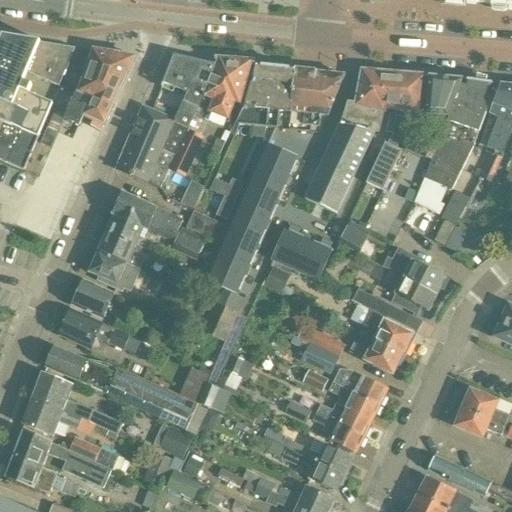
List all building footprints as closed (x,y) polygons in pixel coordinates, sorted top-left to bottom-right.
[(59,87),(75,49),(3,37),(0,43),(0,160),(24,171),(53,104),(28,93),(31,86),(22,81),(25,73),(59,87)] [(64,119),(79,127),(83,116),(85,117),(114,54),(93,51),(78,92),(77,91),(64,119)] [(128,57),(114,54),(85,117),(83,116),(79,127),(99,136),(135,58),(128,57)] [(215,65),(174,56),(161,90),(185,99),(174,121),(173,123),(189,130),(197,112),(198,112),(215,65)] [(241,106),(252,65),(252,63),(218,61),(217,62),(215,65),(198,112),(197,112),(189,130),(188,132),(201,138),(207,125),(224,132),(228,121),(229,121),(236,104),(241,106)] [(274,68),(256,66),(246,107),(244,107),(236,125),(255,127),(257,110),(270,111),(274,68)] [(274,68),(270,111),(269,129),(277,129),(279,112),(291,113),(295,72),(295,70),(274,68)] [(362,71),(361,83),(357,107),(350,105),(309,201),(337,215),(374,135),(380,137),(386,112),(389,93),(383,93),(386,75),(362,71)] [(301,125),(319,127),(320,116),(328,117),(344,76),(295,72),(291,113),(303,114),(301,125)] [(393,135),(397,136),(407,76),(386,74),(386,75),(383,93),(389,93),(386,112),(396,113),(396,117),(391,116),(387,134),(393,135)] [(406,115),(420,118),(423,77),(407,76),(397,136),(393,135),(388,145),(397,150),(403,137),(405,138),(409,120),(406,120),(406,115)] [(462,80),(429,77),(425,115),(439,116),(421,157),(430,162),(432,163),(445,129),(462,80)] [(462,81),(462,80),(445,129),(432,163),(425,180),(447,190),(451,192),(477,139),(492,97),(486,95),(490,84),(463,80),(462,81)] [(486,154),(491,155),(494,156),(505,127),(511,106),(511,86),(501,85),(501,86),(498,95),(490,117),(498,120),(486,154)] [(511,106),(505,127),(494,156),(502,159),(511,132),(511,106)] [(173,123),(174,121),(146,109),(146,110),(142,112),(140,111),(116,171),(161,189),(168,172),(188,132),(189,130),(173,123)] [(46,128),(47,129),(40,144),(50,149),(64,120),(63,119),(65,115),(55,110),(46,128)] [(188,132),(168,172),(185,180),(204,139),(201,138),(188,132)] [(382,192),(402,152),(397,150),(388,145),(385,144),(366,184),(382,192)] [(298,159),(268,146),(208,282),(238,295),(298,159)] [(243,184),(232,180),(216,216),(227,221),(243,184)] [(425,180),(418,196),(414,204),(439,217),(444,206),(440,204),(447,190),(425,180)] [(112,215),(115,217),(116,216),(160,237),(174,243),(181,228),(185,219),(122,192),(112,215)] [(433,242),(444,248),(460,218),(470,199),(455,192),(441,219),(444,221),(433,242)] [(186,194),(181,205),(193,210),(198,200),(186,194)] [(222,245),(230,229),(193,212),(186,229),(222,245)] [(105,234),(152,255),(160,237),(116,216),(115,217),(112,225),(109,224),(105,234)] [(352,224),(340,245),(357,255),(369,233),(352,224)] [(181,228),(174,243),(171,250),(197,262),(207,240),(181,228)] [(286,231),(272,261),(318,282),(332,252),(286,231)] [(148,263),(152,255),(105,234),(100,245),(102,246),(99,253),(128,265),(140,271),(144,262),(148,263)] [(444,280),(445,278),(418,265),(421,260),(399,249),(392,261),(388,259),(383,268),(388,271),(404,279),(405,277),(419,284),(417,287),(436,296),(440,289),(443,290),(447,281),(444,280)] [(93,265),(89,274),(105,281),(104,285),(122,293),(127,280),(122,278),(128,265),(99,253),(98,254),(95,256),(92,261),(93,265)] [(264,286),(281,295),(285,286),(290,274),(273,266),(264,286)] [(419,305),(429,310),(436,296),(417,287),(419,284),(405,277),(404,279),(388,271),(382,284),(397,291),(391,303),(415,315),(419,305)] [(115,295),(83,281),(72,306),(104,320),(115,295)] [(293,290),(285,286),(281,295),(289,298),(293,290)] [(358,289),(352,302),(417,334),(423,322),(358,289)] [(226,291),(219,306),(237,314),(244,299),(226,291)] [(202,333),(213,338),(224,343),(237,314),(219,306),(215,304),(202,333)] [(511,308),(509,307),(502,323),(511,327),(511,308)] [(108,344),(114,330),(70,310),(59,336),(90,350),(95,338),(108,344)] [(380,332),(375,341),(405,356),(411,344),(408,343),(412,336),(370,315),(366,325),(380,332)] [(511,327),(502,323),(495,338),(511,345),(511,327)] [(297,339),(309,345),(340,360),(346,346),(304,325),(297,339)] [(114,330),(108,344),(123,351),(124,350),(136,355),(141,343),(129,337),(130,337),(115,330),(114,330)] [(405,356),(375,341),(370,353),(355,345),(351,354),(392,375),(397,365),(400,367),(405,356)] [(331,377),(340,360),(309,345),(301,362),(331,377)] [(86,361),(54,347),(45,368),(96,391),(187,432),(199,407),(88,356),(86,361)] [(248,381),(254,365),(232,356),(226,372),(248,381)] [(302,384),(322,394),(329,381),(309,371),(302,384)] [(338,377),(339,378),(336,385),(380,406),(388,390),(363,378),(351,371),(340,372),(338,377)] [(74,386),(42,374),(33,399),(73,414),(72,416),(82,420),(117,437),(123,424),(97,413),(68,401),(74,386)] [(228,379),(221,376),(216,386),(223,389),(228,379)] [(179,398),(197,406),(197,405),(204,390),(186,382),(179,398)] [(197,405),(210,411),(219,391),(206,385),(204,390),(197,405)] [(336,405),(372,422),(380,406),(336,385),(332,392),(340,396),(336,405)] [(458,419),(455,427),(484,439),(487,431),(502,437),(511,440),(511,417),(495,410),(499,402),(470,390),(467,398),(464,398),(456,419),(458,419)] [(65,437),(69,428),(78,431),(82,420),(72,416),(73,414),(53,407),(33,399),(23,426),(54,437),(55,433),(65,437)] [(285,414),(306,424),(313,410),(292,400),(285,414)] [(316,415),(364,439),(372,422),(336,405),(332,411),(321,405),(316,415)] [(208,411),(199,407),(187,432),(197,437),(208,411)] [(320,437),(331,443),(356,455),(364,439),(316,415),(312,422),(325,428),(320,437)] [(171,428),(160,451),(183,462),(193,439),(171,428)] [(21,431),(11,456),(42,468),(46,456),(65,464),(61,473),(102,489),(109,470),(69,452),(32,435),(21,431)] [(266,437),(260,449),(276,457),(282,459),(287,448),(281,445),(266,437)] [(69,452),(109,470),(119,474),(125,460),(101,449),(76,438),(69,452)] [(349,465),(352,458),(315,440),(310,451),(285,438),(281,445),(287,448),(296,453),(346,476),(351,466),(349,465)] [(311,481),(336,492),(339,486),(342,486),(346,476),(296,453),(287,448),(282,459),(303,468),(301,473),(312,479),(311,481)] [(155,453),(142,483),(155,488),(159,478),(164,480),(172,461),(155,453)] [(11,456),(3,477),(49,494),(56,475),(41,469),(42,468),(11,456)] [(429,472),(485,499),(488,493),(511,503),(511,492),(436,457),(429,472)] [(204,464),(190,458),(183,474),(196,480),(204,464)] [(221,470),(217,476),(240,487),(243,481),(242,480),(221,470)] [(243,481),(249,483),(257,487),(272,493),(276,484),(246,471),(242,480),(243,481)] [(173,473),(166,488),(193,501),(201,485),(173,473)] [(421,485),(417,494),(453,511),(473,511),(470,510),(474,501),(455,492),(427,479),(424,486),(421,485)] [(75,499),(80,487),(65,480),(60,492),(75,499)] [(257,487),(249,483),(245,491),(253,495),(257,487)] [(253,495),(268,502),(272,493),(257,487),(253,495)] [(333,502),(333,500),(308,488),(303,498),(281,488),(277,496),(312,511),(328,511),(329,511),(331,509),(333,505),(333,502)] [(148,492),(142,507),(151,510),(157,495),(148,492)] [(312,511),(277,496),(272,493),(268,502),(267,504),(276,508),(277,506),(284,509),(282,511),(312,511)] [(453,511),(417,494),(413,504),(414,504),(411,511),(410,511),(453,511)] [(0,497),(0,511),(3,511),(9,501),(5,500),(0,497)] [(16,511),(20,506),(9,501),(3,511),(16,511)] [(245,511),(247,509),(235,503),(231,511),(245,511)]
